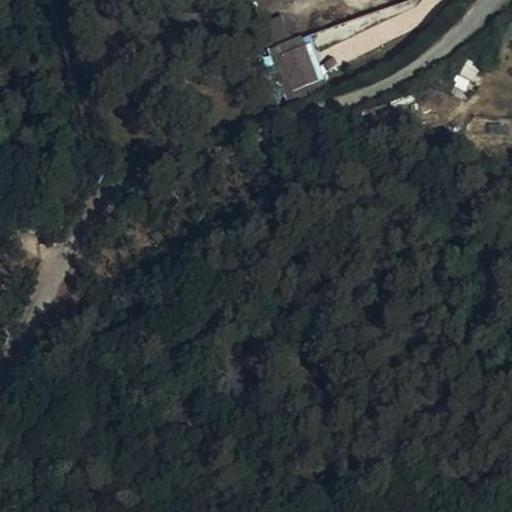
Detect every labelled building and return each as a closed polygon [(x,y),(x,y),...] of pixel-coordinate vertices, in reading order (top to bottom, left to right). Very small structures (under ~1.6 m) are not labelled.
[(284,31),(275,7),(250,16),(259,40),(284,31)] [(301,35),(296,37),(308,71),(313,69),(301,35)] [(296,37),(269,47),(282,80),(287,78),(303,72),(308,71),(296,37)] [(282,80),(269,47),(263,49),(276,82),(282,80)] [(308,71),(303,72),(311,95),(322,91),(313,69),(308,71)] [(303,72),(287,78),(296,101),(311,95),(303,72)] [(282,80),(276,82),(284,105),(296,101),(287,78),(282,80)]
